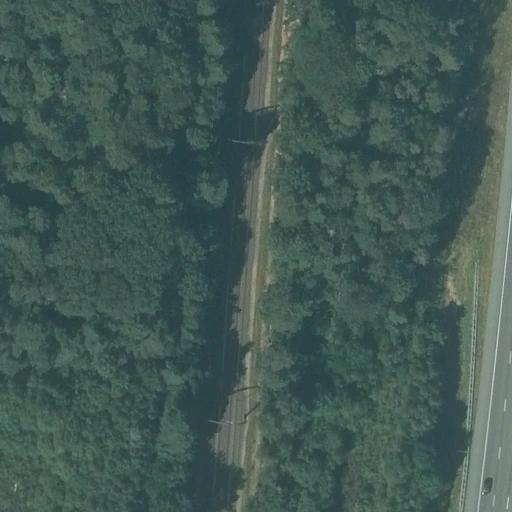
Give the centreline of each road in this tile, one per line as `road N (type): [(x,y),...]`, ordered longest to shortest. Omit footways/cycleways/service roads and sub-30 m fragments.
road 1 (unknown): [(159,271),(183,0)]
road 2 (unknown): [(159,271),(115,303),(58,315),(0,309)]
